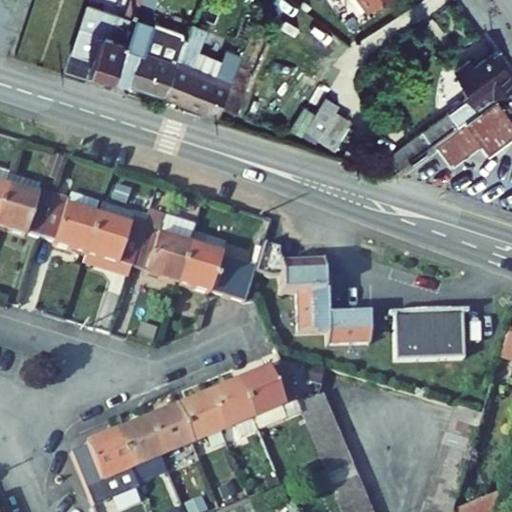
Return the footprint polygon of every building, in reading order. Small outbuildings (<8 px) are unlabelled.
[(130,0),(125,16),(87,4),(72,53),(94,60),(91,70),(116,78),(119,68),(136,13),(140,0),(130,0)] [(361,0),(369,10),(381,0),(361,0)] [(134,73),(131,83),(164,95),(187,36),(143,22),(145,16),(136,13),(119,68),(134,73)] [(207,30),(192,24),(187,36),(164,95),(217,116),(221,106),(234,73),(237,64),(241,56),(225,50),(221,59),(215,74),(193,65),(199,50),(207,30)] [(215,74),(221,59),(199,50),(193,65),(215,74)] [(426,149),(511,84),(511,75),(493,50),(474,64),(470,59),(456,69),(468,85),(464,88),(469,96),(416,135),(426,149)] [(234,73),(250,79),(253,70),(237,64),(234,73)] [(119,68),(116,78),(131,83),(134,73),(119,68)] [(221,106),(237,113),(250,79),(234,73),(221,106)] [(306,130),(318,138),(335,110),(339,104),(326,96),(306,130)] [(489,152),(511,134),(511,118),(497,97),(435,143),(452,166),(483,143),(489,152)] [(291,128),(301,135),(315,113),(304,106),(291,128)] [(318,138),(336,148),(352,119),(335,110),(318,138)] [(416,135),(390,155),(401,169),(426,149),(416,135)] [(0,187),(4,189),(8,176),(8,174),(0,171),(0,187)] [(8,176),(4,189),(35,199),(38,191),(39,186),(8,176)] [(0,200),(0,230),(23,237),(24,235),(38,240),(52,195),(38,191),(35,199),(4,189),(0,200)] [(109,191),(105,201),(131,210),(134,199),(109,191)] [(95,218),(64,208),(67,200),(52,195),(38,240),(52,244),(52,246),(83,256),(95,218)] [(115,266),(115,264),(130,269),(146,217),(132,212),(131,214),(101,205),(96,218),(95,218),(83,256),(115,266)] [(187,247),(194,227),(148,212),(146,217),(130,269),(144,273),(144,275),(175,285),(187,247)] [(278,250),(263,245),(254,273),(269,278),(279,278),(279,295),(295,296),(321,296),(320,264),(279,266),(278,250)] [(254,268),(187,247),(175,285),(243,305),(254,268)] [(81,263),(127,277),(130,269),(115,264),(115,266),(83,256),(81,263)] [(325,306),(322,307),(321,296),(295,296),(297,336),(326,335),(327,335),(326,320),(326,317),(325,306)] [(326,335),(326,347),(368,345),(367,315),(326,317),(326,320),(327,335),(326,335)] [(457,315),(388,323),(394,372),(463,363),(457,315)] [(504,340),(498,360),(511,364),(511,330),(509,341),(504,340)] [(235,384),(250,420),(279,408),(285,420),(301,414),(297,405),(280,367),(267,373),(266,371),(235,384)] [(310,367),(305,383),(319,387),(324,371),(310,367)] [(250,420),(235,384),(205,397),(220,433),(234,427),(250,420)] [(327,406),(322,394),(297,405),(301,414),(302,417),(327,406)] [(205,397),(175,409),(190,446),(220,433),(205,397)] [(327,406),(302,417),(307,429),(332,418),(327,406)] [(256,433),(285,420),(279,408),(250,420),(256,433)] [(175,409),(144,422),(160,458),(190,446),(175,409)] [(476,431),(480,418),(453,410),(449,423),(476,431)] [(332,418),(307,429),(312,441),(337,430),(332,418)] [(234,427),(239,440),(256,433),(250,420),(234,427)] [(114,434),(129,471),(160,458),(144,422),(114,434)] [(449,423),(445,436),(472,444),(476,431),(449,423)] [(337,430),(312,441),(317,453),(342,443),(337,430)] [(89,499),(103,493),(99,484),(129,471),(114,434),(83,447),(84,449),(70,455),(89,499)] [(472,444),(445,436),(442,449),(468,457),(472,444)] [(342,443),(317,453),(322,465),(347,454),(342,443)] [(442,449),(438,461),(464,470),(468,457),(442,449)] [(347,454),(322,465),(327,477),(352,467),(347,454)] [(460,482),(464,470),(438,461),(434,474),(460,482)] [(327,477),(332,489),(357,479),(352,467),(327,477)] [(103,493),(106,500),(136,487),(129,471),(99,484),(103,493)] [(306,481),(313,496),(330,489),(324,474),(306,481)] [(434,474),(430,487),(456,495),(460,482),(434,474)] [(332,489),(337,501),(362,491),(357,479),(332,489)] [(217,490),(221,500),(235,495),(231,485),(217,490)] [(452,508),(456,495),(430,487),(426,500),(452,508)] [(362,491),(337,501),(341,511),(344,511),(367,503),(362,491)] [(253,511),(263,511),(281,505),(277,494),(250,505),(253,511)] [(184,505),(186,511),(203,511),(205,511),(199,499),(184,505)] [(426,500),(422,511),(450,511),(452,508),(426,500)] [(493,511),(491,502),(465,511),(493,511)] [(344,511),(371,511),(367,503),(344,511)]
